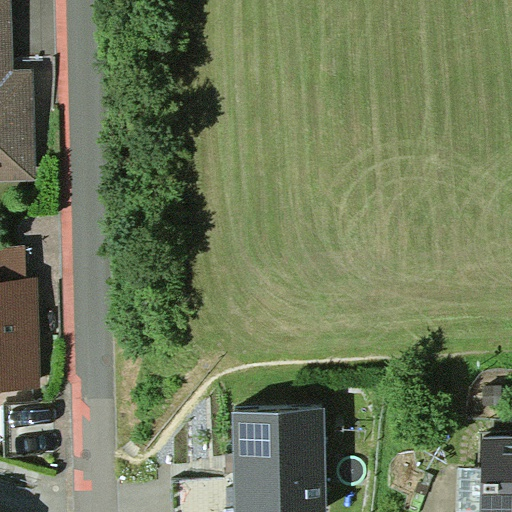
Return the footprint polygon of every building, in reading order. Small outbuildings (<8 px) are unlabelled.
[(0,0),(0,178),(36,178),(33,67),(13,67),(11,0),(0,0)] [(0,246),(0,279),(27,279),(26,245),(0,246)] [(0,389),(40,388),(35,279),(27,279),(0,279),(0,389)] [(327,511),(324,409),(232,412),(235,511),(327,511)] [(511,511),(511,438),(483,438),(482,469),(480,511),(511,511)] [(480,511),(482,469),(458,468),(456,511),(480,511)]
